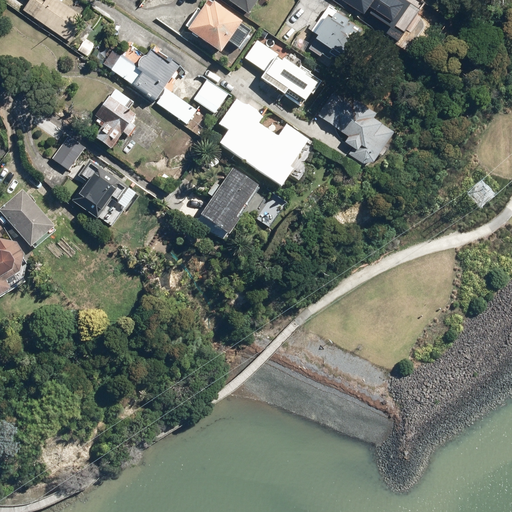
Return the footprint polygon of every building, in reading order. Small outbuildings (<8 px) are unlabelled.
[(35,0),(28,0),(19,12),(67,44),(80,19),(53,0),(43,0),(41,4),(35,0)] [(256,0),(221,0),(246,16),(256,0)] [(182,32),(215,56),(237,25),(208,5),(204,11),(200,8),(182,32)] [(327,8),(301,50),(317,60),(319,57),(335,68),(358,32),(346,22),(347,21),(327,8)] [(276,65),(271,62),(275,57),(255,43),(242,60),(261,74),(255,82),(278,98),(282,93),(298,105),(305,95),(308,97),(317,85),(305,77),(306,75),(296,68),(293,73),(278,62),(276,65)] [(164,60),(161,64),(146,52),(141,60),(140,60),(138,60),(136,62),(134,64),(134,66),(134,67),(134,71),(110,53),(100,65),(109,71),(184,127),(194,112),(161,89),(175,69),(164,60)] [(205,81),(191,101),(212,116),(226,96),(205,81)] [(95,147),(105,151),(117,134),(124,139),(133,128),(126,123),(131,117),(120,109),(126,101),(114,92),(108,99),(106,98),(94,113),(105,122),(91,140),(95,147)] [(319,112),(315,117),(345,139),(341,144),(350,150),(346,156),(359,167),(368,166),(389,136),(369,121),(372,117),(353,103),(350,107),(335,96),(322,114),(319,112)] [(222,126),(231,132),(222,146),(258,170),(275,146),(247,127),(251,121),(234,109),(222,126)] [(278,171),(297,143),(283,134),(258,172),(268,178),(267,179),(274,184),(282,173),(278,171)] [(67,137),(50,160),(66,172),(83,149),(67,137)] [(313,157),(299,148),(284,172),(298,181),(313,157)] [(132,196),(87,161),(74,177),(83,184),(72,198),(78,202),(67,203),(93,222),(88,210),(94,215),(105,201),(120,212),(132,196)] [(229,171),(196,218),(207,228),(223,238),(234,222),(231,220),(254,188),(229,171)] [(0,218),(26,250),(50,230),(20,192),(0,208),(0,218)] [(266,230),(285,205),(272,195),(253,221),(266,230)] [(0,240),(0,296),(7,293),(2,283),(15,274),(20,257),(13,244),(0,240)]
